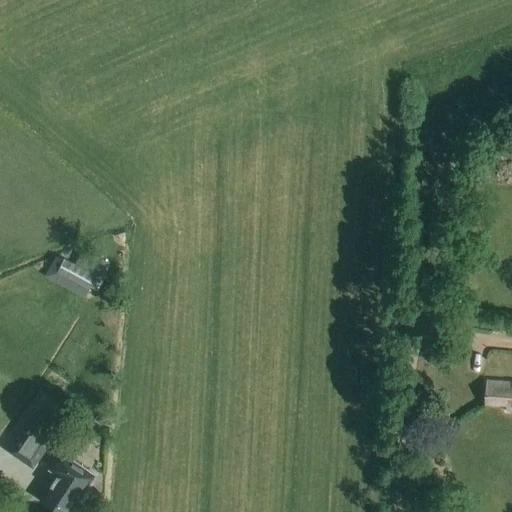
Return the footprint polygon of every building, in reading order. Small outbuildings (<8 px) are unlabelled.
[(85,298),(87,296),(96,279),(58,257),(47,278),(85,298)] [(511,383),(492,383),(492,388),(486,388),(485,404),(506,406),(506,412),(511,412),(511,383)] [(43,396),(32,413),(45,422),(56,405),(43,396)] [(31,469),(54,436),(30,420),(8,453),(31,469)] [(83,502),(90,492),(89,488),(86,486),(92,478),(60,456),(49,471),(57,476),(41,500),(59,511),(68,511),(76,501),(79,503),(83,502)]
